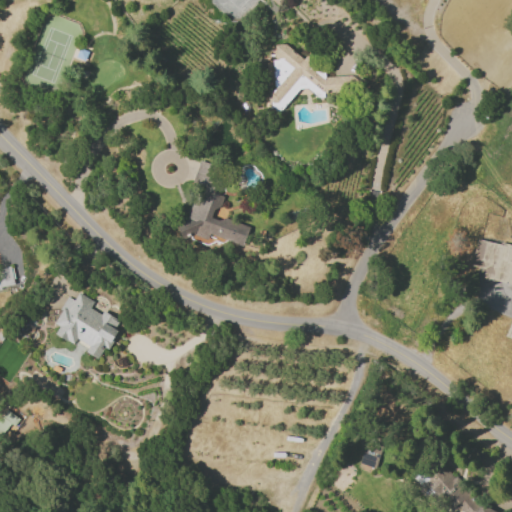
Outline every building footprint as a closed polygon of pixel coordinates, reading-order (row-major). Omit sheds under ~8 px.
[(214,215),(221,196),(216,194),(225,170),(198,161),(190,183),(197,185),(183,226),(184,226),(181,234),(206,242),(209,234),(242,245),(248,227),(214,215)] [(471,265),(484,267),(482,278),(511,283),(511,245),(476,239),(471,265)] [(0,288),(14,286),(10,266),(0,267),(0,288)] [(66,296),(53,323),(59,325),(54,333),(101,356),(119,320),(100,311),(100,313),(89,308),(93,300),(77,292),(73,300),(66,296)] [(17,417),(6,409),(0,417),(0,435),(1,437),(17,417)] [(381,444),(364,440),(359,464),(376,467),(381,444)]
